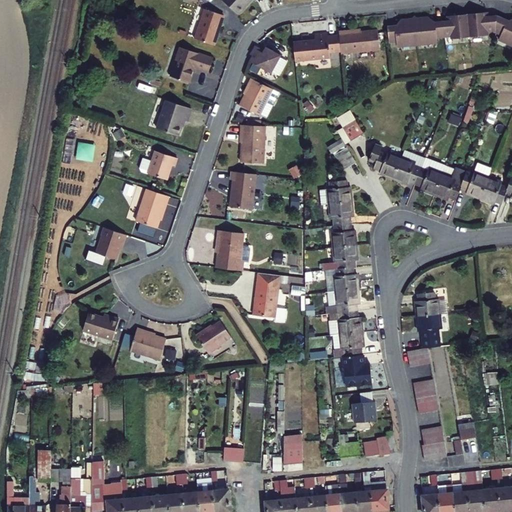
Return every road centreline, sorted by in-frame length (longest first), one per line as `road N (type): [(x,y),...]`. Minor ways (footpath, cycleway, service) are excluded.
road 1 (residential): [(336,9),(281,14),(245,40),(171,258)]
road 2 (residential): [(408,462),(390,292)]
road 3 (residential): [(408,462),(246,477)]
road 4 (residential): [(461,240),(389,219),(380,232),(390,292)]
road 5 (residential): [(171,258),(125,277),(129,288),(165,313),(201,305),(197,300)]
road 6 (residential): [(131,471),(223,465),(246,477)]
